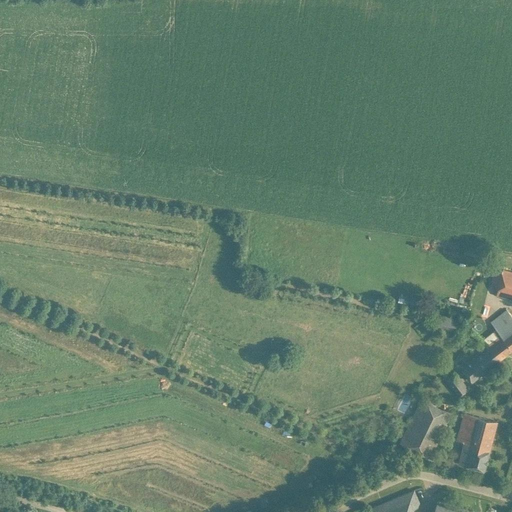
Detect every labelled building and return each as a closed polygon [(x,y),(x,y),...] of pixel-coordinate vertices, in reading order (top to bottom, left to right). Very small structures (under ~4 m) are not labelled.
[(511,262),(498,259),(495,267),(496,267),(490,291),(497,292),(497,295),(511,298),(511,262)] [(406,295),(404,304),(415,307),(417,307),(419,298),(406,295)] [(461,366),(472,380),(511,349),(511,316),(507,309),(491,321),(496,328),(484,338),(488,344),(475,354),(476,355),(461,366)] [(459,332),(463,319),(442,314),(439,326),(459,332)] [(471,329),(473,321),(465,319),(464,328),(471,329)] [(481,320),(473,329),(480,334),(487,325),(481,320)] [(430,457),(434,448),(451,412),(421,398),(404,433),(400,442),(430,457)] [(484,469),(497,421),(464,412),(457,440),(464,441),(458,462),(484,469)] [(369,509),(369,511),(414,511),(412,508),(420,505),(414,490),(369,509)] [(432,511),(470,511),(437,500),(432,511)]
